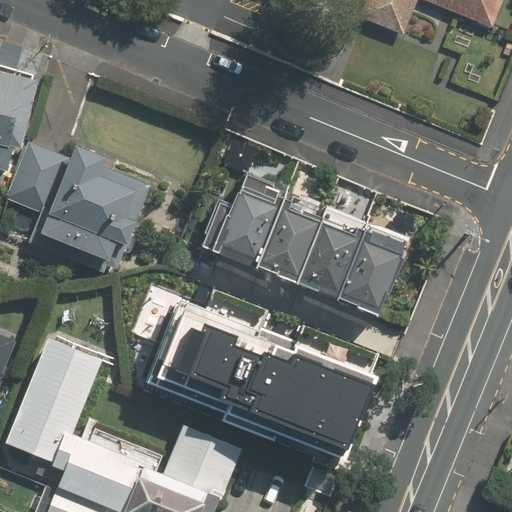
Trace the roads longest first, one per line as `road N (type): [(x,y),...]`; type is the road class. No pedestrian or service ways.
road 1 (residential): [(26,0),(511,201)]
road 2 (secondary): [(511,236),(401,511)]
